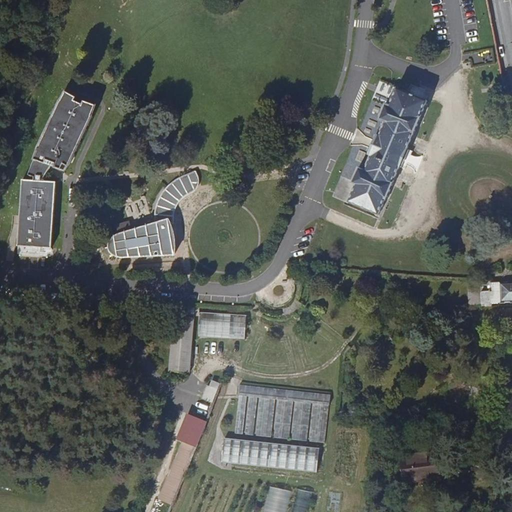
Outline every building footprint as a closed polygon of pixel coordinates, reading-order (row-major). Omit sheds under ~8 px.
[(428,99),(398,87),(391,105),(387,103),(380,119),(386,121),(380,134),(377,133),(369,155),(371,156),(366,169),(359,167),(352,183),(355,185),(348,202),(380,214),(389,195),(394,183),(393,182),(400,165),(405,167),(407,164),(411,154),(413,150),(408,148),(415,132),(415,133),(422,117),(421,116),(428,99)] [(65,91),(62,98),(72,103),(74,99),(70,98),(72,94),(65,91)] [(35,180),(23,179),(19,245),(52,248),(56,182),(45,181),(45,179),(43,179),(51,166),(65,171),(70,162),(72,163),(76,153),(75,153),(76,149),(77,150),(81,140),(80,140),(82,137),(83,137),(87,127),(86,127),(87,124),(88,124),(93,115),(91,114),(95,104),(83,99),(82,103),(74,99),(72,103),(62,98),(60,101),(59,100),(55,110),(56,110),(54,113),(53,113),(49,122),(50,123),(49,126),(48,125),(43,135),(45,136),(43,139),(42,139),(38,148),(39,148),(29,174),(35,177),(35,180)] [(110,240),(108,239),(107,240),(106,242),(106,245),(106,247),(106,249),(107,251),(108,253),(110,255),(113,253),(115,255),(119,256),(122,257),(126,256),(134,256),(175,254),(175,250),(175,245),(175,240),(174,234),(170,223),(170,221),(170,218),(170,213),(172,208),(174,205),(176,202),(178,199),(179,197),(183,194),(186,192),(190,189),(194,187),(196,185),(197,183),(198,181),(198,178),(198,175),(197,171),(190,174),(182,177),(177,180),(173,183),(168,187),(166,190),(163,193),(161,197),(159,202),(158,206),(157,211),(156,218),(156,223),(150,225),(137,228),(127,232),(121,233),(117,235),(114,236),(113,238),(110,240)] [(511,299),(511,280),(484,283),(479,281),(477,280),(474,280),(468,280),(469,306),(492,304),(492,301),(511,299)] [(206,315),(206,307),(183,306),(183,313),(206,315)] [(252,339),(253,314),(207,312),(206,336),(252,339)] [(194,317),(174,316),(170,371),(190,372),(194,317)] [(214,402),(221,383),(213,380),(211,386),(208,386),(203,398),(214,402)] [(241,385),(240,394),(248,395),(250,396),(259,397),(261,397),(276,398),(279,399),(294,401),(297,401),(312,403),(315,403),(331,405),(331,394),(284,389),(241,385)] [(244,433),(248,395),(240,394),(236,432),(244,433)] [(255,435),(259,397),(250,396),(247,434),(255,435)] [(272,436),(276,398),(261,397),(257,435),(272,436)] [(291,438),(294,401),(279,399),(275,437),(291,438)] [(308,440),(312,403),(297,401),(293,438),(308,440)] [(326,442),(331,405),(315,403),(311,440),(326,442)] [(183,441),(178,453),(191,459),(196,446),(206,420),(190,414),(180,439),(183,441)] [(318,471),(321,447),(225,438),(223,462),(318,471)] [(426,477),(442,475),(439,451),(402,456),(405,482),(426,480),(426,477)] [(178,453),(174,464),(186,470),(191,459),(178,453)] [(174,464),(169,476),(181,482),(186,470),(174,464)] [(172,504),(181,482),(169,476),(159,499),(172,504)] [(265,511),(287,511),(293,490),(271,485),(265,511)] [(309,511),(312,490),(297,488),(294,511),(309,511)]
